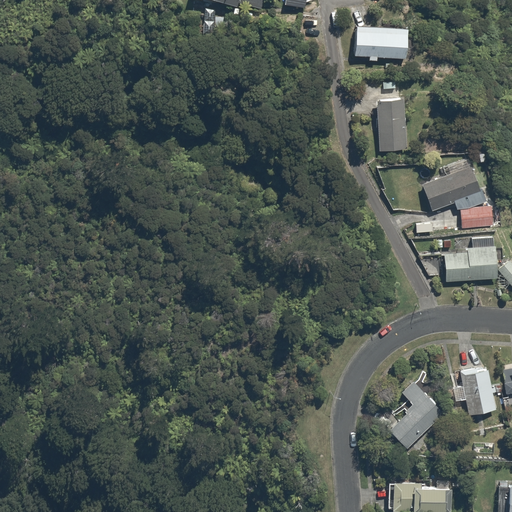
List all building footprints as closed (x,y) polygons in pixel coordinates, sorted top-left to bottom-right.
[(374,60),(374,57),(404,58),(406,28),(352,25),(350,55),(366,56),(366,59),(374,60)] [(400,98),(371,101),(378,151),(406,147),(400,98)] [(468,165),(419,184),(429,209),(478,190),(468,165)] [(491,225),(490,199),(474,201),(475,207),(457,209),(459,227),(491,225)] [(493,278),(490,240),(490,236),(469,237),(470,250),(439,252),(442,281),(493,278)] [(511,265),(507,260),(495,270),(511,289),(511,265)] [(488,362),(459,368),(468,415),(497,409),(488,362)] [(511,365),(499,368),(503,391),(511,388),(511,365)] [(443,411),(414,380),(402,391),(412,402),(387,425),(406,445),(443,411)] [(423,457),(422,477),(377,475),(376,486),(387,486),(386,507),(448,510),(449,479),(438,478),(439,458),(423,457)] [(511,511),(511,479),(499,478),(496,511),(511,511)]
